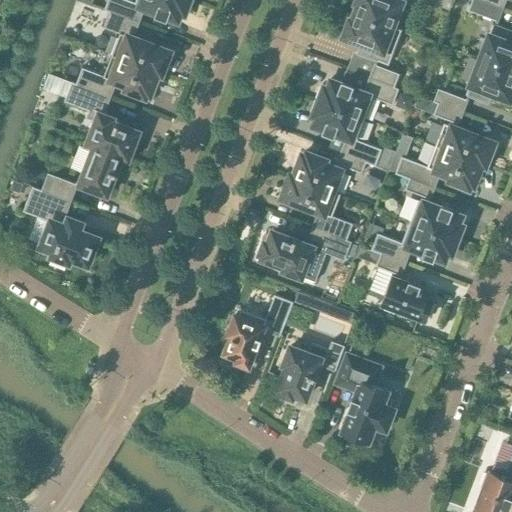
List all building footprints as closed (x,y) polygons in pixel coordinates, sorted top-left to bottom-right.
[(189,0),(136,0),(135,2),(130,0),(107,0),(104,9),(109,11),(138,22),(144,7),(157,12),(156,14),(166,18),(167,16),(178,20),(181,11),(185,13),(189,0)] [(393,25),(402,0),(356,0),(356,2),(358,3),(355,11),(393,25)] [(497,21),(502,8),(482,0),(471,0),(468,9),(496,20),(497,21)] [(162,73),(170,52),(166,51),(167,50),(130,35),(131,32),(133,32),(133,33),(134,33),(138,22),(109,11),(104,27),(120,33),(112,54),(162,73)] [(361,54),(388,64),(402,28),(393,25),(355,11),(352,19),(349,19),(343,36),(364,44),(361,54)] [(511,71),(511,41),(508,40),(511,31),(493,23),(479,59),(511,71)] [(82,67),(76,83),(110,95),(114,84),(113,84),(111,84),(113,80),(127,85),(126,89),(145,96),(147,93),(150,94),(158,73),(161,74),(162,73),(112,54),(104,75),(82,67)] [(511,71),(479,59),(466,94),(485,101),(488,91),(510,99),(511,93),(511,71)] [(370,77),(394,86),(399,73),(376,64),(375,63),(370,77)] [(365,118),(373,97),(393,104),(399,88),(394,86),(370,77),(364,92),(352,87),(352,85),(342,81),(341,83),(331,79),(328,87),(324,86),(319,100),(365,118)] [(110,95),(76,83),(72,81),(64,100),(90,110),(87,117),(96,121),(88,142),(95,145),(121,155),(128,158),(129,154),(130,155),(135,144),(133,143),(138,131),(111,121),(113,118),(103,114),(110,95)] [(434,101),(438,102),(462,112),(467,99),(466,98),(466,99),(438,88),(434,101)] [(413,97),(401,93),(396,105),(408,109),(413,97)] [(314,124),(324,128),(323,131),(334,134),(334,132),(347,137),(342,152),(366,162),(375,165),(382,148),(357,139),(365,118),(319,100),(313,114),(317,116),(314,124)] [(462,112),(438,102),(434,114),(457,123),(458,124),(462,112)] [(444,122),(435,145),(485,164),(494,143),(490,141),(491,140),(444,122)] [(121,155),(95,145),(80,183),(84,185),(83,186),(94,190),(95,189),(110,194),(115,179),(113,178),(121,155)] [(474,185),(482,163),(485,164),(435,145),(427,166),(401,156),(395,173),(409,178),(434,187),(438,175),(437,175),(435,175),(437,171),(451,176),(449,179),(469,187),(470,183),(474,185)] [(290,174),(290,175),(340,194),(340,193),(333,190),(341,169),(325,163),(326,159),(306,152),(305,155),(302,154),(294,175),(290,174)] [(366,162),(342,152),(337,163),(338,164),(339,163),(362,172),(366,162)] [(42,189),(70,200),(77,183),(76,182),(76,183),(48,172),(42,189)] [(290,175),(282,196),(285,197),(285,198),(319,211),(313,227),(346,239),(352,223),(332,215),(340,194),(290,175)] [(434,187),(409,178),(405,189),(428,198),(429,198),(434,187)] [(70,200),(42,189),(33,186),(23,211),(50,221),(41,244),(40,244),(40,245),(54,250),(52,255),(69,261),(70,257),(89,264),(94,251),(93,250),(98,237),(79,230),(82,222),(65,216),(70,200)] [(410,221),(457,239),(462,224),(459,223),(462,215),(451,211),(452,208),(442,204),(441,207),(424,200),(423,201),(418,199),(410,221)] [(410,221),(402,242),(377,233),(371,249),(405,262),(411,247),(424,252),(423,254),(433,258),(434,256),(445,260),(448,251),(451,253),(457,239),(410,221)] [(265,242),(260,253),(264,254),(262,257),(285,266),(284,269),(316,281),(326,252),(344,259),(351,241),(346,239),(313,227),(306,244),(272,231),(268,243),(265,242)] [(400,275),(405,262),(371,249),(371,250),(380,253),(376,266),(399,274),(399,275),(400,275)] [(398,308),(426,318),(433,301),(426,299),(429,291),(418,286),(419,284),(409,280),(408,282),(391,276),(381,301),(385,302),(383,306),(397,311),(398,308)] [(231,335),(224,352),(238,357),(236,361),(249,366),(257,345),(260,338),(259,338),(264,326),(268,327),(268,329),(267,329),(267,330),(280,335),(293,301),(275,294),(266,318),(241,308),(238,316),(235,314),(228,333),(231,335)] [(284,363),(287,365),(279,387),(282,388),(281,392),(292,396),(293,393),(305,397),(318,363),(336,370),(345,345),(332,340),(328,349),(312,343),(308,353),(291,346),(284,363)] [(380,367),(348,355),(337,381),(358,389),(355,399),(352,398),(348,408),(351,409),(342,432),(350,435),(349,439),(363,444),(364,440),(367,442),(374,424),(386,429),(394,408),(382,403),(387,389),(373,383),(380,367)] [(504,511),(506,507),(509,508),(511,498),(511,497),(510,496),(511,491),(511,455),(505,475),(491,470),(490,473),(486,471),(481,485),(485,487),(475,511),(504,511)]
